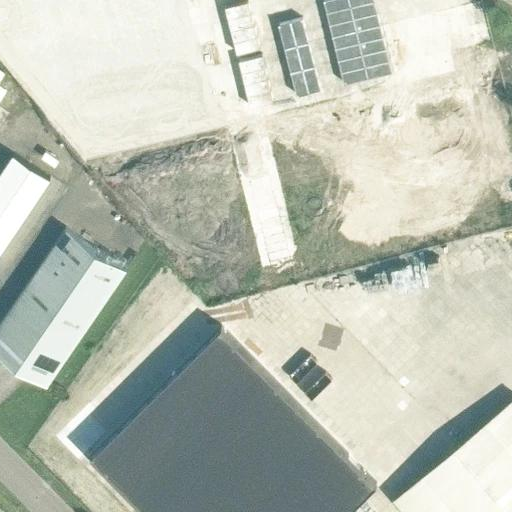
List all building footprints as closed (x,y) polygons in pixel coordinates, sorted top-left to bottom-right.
[(480,12),(451,19),(457,43),(486,36),(480,12)] [(463,143),(450,89),(371,109),(384,163),(463,143)] [(0,248),(49,176),(12,151),(0,169),(0,248)] [(0,349),(46,382),(126,266),(66,225),(0,320),(0,349)] [(221,322),(90,452),(149,511),(358,511),(351,505),(376,480),(221,322)] [(511,511),(511,499),(496,511),(511,511)]
